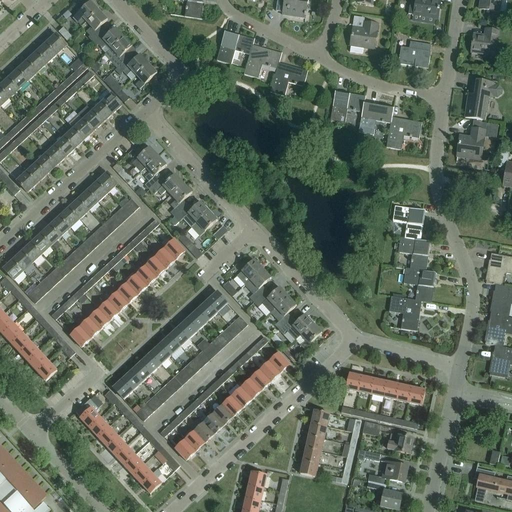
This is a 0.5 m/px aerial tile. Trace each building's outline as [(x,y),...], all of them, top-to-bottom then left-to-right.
[(172,0),(173,0),(187,2),(184,18),(203,21),(203,20),(200,20),(203,0),(172,0)] [(308,0),(305,0),(277,0),(276,12),(283,13),(282,16),(305,19),(308,0)] [(429,0),(415,0),(415,7),(409,6),(408,15),(437,19),(440,3),(429,2),(429,0)] [(480,0),(479,10),(499,13),(500,0),(480,0)] [(88,24),(100,12),(91,2),(73,19),(78,23),(83,18),(88,24)] [(93,44),(103,35),(98,29),(108,20),(100,12),(88,24),(91,28),(86,32),(90,37),(88,38),(93,44)] [(359,22),(370,24),(371,14),(361,12),(359,22)] [(378,26),(375,25),(365,23),(363,32),(353,30),(350,46),(374,50),(378,26)] [(73,37),(78,34),(72,24),(67,27),(73,37)] [(118,31),(137,52),(143,47),(124,25),(118,31)] [(63,28),(59,33),(68,42),(72,38),(63,28)] [(105,57),(124,39),(116,29),(106,38),(103,35),(93,44),(97,47),(98,46),(102,50),(105,47),(110,51),(104,56),(105,57)] [(250,56),(253,47),(255,39),(254,38),(254,41),(225,33),(226,30),(217,62),(231,66),(235,52),(250,56)] [(499,32),(495,31),(485,30),(484,39),(474,37),(471,53),(495,56),(499,32)] [(46,44),(57,56),(67,47),(56,35),(46,44)] [(118,70),(127,61),(122,56),(132,47),(124,39),(105,57),(118,70)] [(400,55),(398,65),(414,68),(414,69),(415,69),(415,68),(428,70),(430,53),(431,46),(421,44),(410,43),(409,49),(401,48),(400,55)] [(48,65),(57,56),(46,44),(37,53),(48,65)] [(277,70),(279,65),(282,52),(281,55),(253,47),(250,56),(244,76),(259,80),(263,66),(277,70)] [(38,73),(48,65),(37,53),(27,62),(38,73)] [(137,77),(149,65),(140,56),(131,65),(127,61),(118,70),(121,74),(123,72),(127,76),(126,77),(130,81),(136,76),(137,77)] [(29,82),(38,73),(27,62),(18,70),(29,82)] [(74,74),(78,78),(87,70),(83,65),(74,74)] [(149,65),(137,77),(140,81),(135,86),(139,90),(157,74),(149,65)] [(279,65),(277,70),(271,93),(284,97),(288,83),(303,88),(308,70),(307,73),(279,65)] [(19,91),(29,82),(18,70),(9,79),(19,91)] [(81,81),(85,86),(94,77),(90,73),(81,81)] [(68,87),(78,78),(74,74),(65,83),(68,87)] [(0,88),(10,99),(19,91),(9,79),(0,87),(0,88)] [(75,94),(85,86),(81,81),(71,90),(75,94)] [(468,95),(465,118),(475,120),(485,121),(486,113),(488,99),(492,100),(492,98),(497,99),(502,96),(502,90),(499,86),(494,85),(494,84),(483,82),(473,81),(471,90),(473,90),(472,94),(471,94),(470,96),(468,95)] [(59,96),(68,87),(65,83),(55,92),(59,96)] [(0,107),(1,108),(10,99),(0,88),(0,107)] [(66,103),(75,94),(71,90),(62,99),(66,103)] [(362,113),(364,104),(366,96),(365,95),(365,98),(336,93),(336,90),(330,122),(345,124),(347,111),(362,113)] [(129,100),(122,92),(121,91),(117,96),(124,104),(129,100)] [(50,105),(59,96),(55,92),(46,100),(50,105)] [(132,98),(138,105),(143,101),(137,94),(132,98)] [(102,104),(112,115),(122,106),(111,95),(102,104)] [(56,112),(66,103),(62,99),(53,107),(56,112)] [(40,113),(50,105),(46,100),(37,109),(40,113)] [(103,124),(112,115),(102,104),(92,113),(103,124)] [(391,125),(392,119),(394,107),(393,109),(364,104),(362,113),(358,133),(373,136),(376,122),(391,125)] [(47,120),(56,112),(53,107),(43,116),(47,120)] [(31,122),(40,113),(37,109),(27,118),(31,122)] [(93,133),(103,124),(92,113),(83,122),(93,133)] [(38,129),(47,120),(43,116),(34,125),(38,129)] [(22,131),(31,122),(27,118),(18,126),(22,131)] [(392,119),(391,125),(386,149),(391,150),(401,151),(403,137),(419,140),(422,122),(421,122),(421,124),(392,119)] [(84,141),(93,133),(83,122),(74,130),(84,141)] [(28,138),(38,129),(34,125),(24,134),(28,138)] [(12,139),(22,131),(18,126),(8,135),(12,139)] [(485,131),(482,131),(472,129),(470,140),(460,139),(457,157),(481,161),(482,151),(485,131)] [(75,150),(84,141),(74,130),(64,139),(75,150)] [(19,147),(28,138),(24,134),(15,142),(19,147)] [(0,144),(3,148),(12,139),(8,135),(5,138),(0,143),(0,144)] [(65,159),(75,150),(64,139),(55,148),(65,159)] [(10,155),(19,147),(15,142),(6,151),(10,155)] [(56,167),(65,159),(55,148),(46,156),(56,167)] [(136,168),(141,173),(146,169),(146,168),(158,157),(150,148),(132,164),(136,168)] [(0,164),(10,155),(6,151),(0,156),(0,164)] [(506,169),(505,177),(503,187),(510,188),(510,186),(511,186),(511,164),(507,163),(509,154),(500,152),(498,168),(506,169)] [(46,176),(56,167),(46,156),(36,165),(46,176)] [(149,191),(160,181),(156,176),(167,166),(158,157),(146,168),(146,169),(150,174),(145,178),(149,182),(145,186),(149,191)] [(123,161),(119,167),(136,179),(140,174),(123,161)] [(73,172),(76,175),(84,168),(81,164),(73,172)] [(37,185),(46,176),(36,165),(27,174),(37,185)] [(123,170),(118,175),(128,185),(133,180),(123,170)] [(6,187),(11,182),(2,173),(0,174),(0,178),(7,186),(5,187),(6,187)] [(27,194),(37,185),(27,174),(17,183),(27,194)] [(97,183),(108,195),(118,186),(107,174),(97,183)] [(171,196),(184,184),(175,175),(165,185),(160,181),(149,191),(154,196),(158,192),(161,196),(166,191),(171,196)] [(11,182),(6,187),(14,197),(20,192),(11,182)] [(99,203),(108,195),(97,183),(88,192),(99,203)] [(175,218),(186,208),(181,203),(192,194),(184,184),(171,196),(176,201),(170,206),(174,210),(170,213),(175,218)] [(90,212),(99,203),(88,192),(79,200),(90,212)] [(126,198),(119,205),(122,209),(126,205),(129,202),(126,198)] [(80,221),(90,212),(79,200),(69,209),(80,221)] [(129,202),(126,205),(134,214),(139,209),(131,200),(129,202)] [(191,228),(209,212),(201,203),(190,213),(186,208),(175,218),(170,222),(173,226),(176,226),(183,219),(191,228)] [(126,205),(122,209),(130,217),(134,214),(126,205)] [(404,239),(420,242),(425,212),(427,213),(427,212),(395,207),(393,222),(407,224),(404,239)] [(71,229),(80,221),(69,209),(60,218),(71,229)] [(122,209),(116,214),(124,222),(130,217),(122,209)] [(191,228),(196,233),(200,237),(217,221),(209,212),(191,228)] [(116,214),(112,217),(120,226),(124,222),(116,214)] [(112,217),(107,222),(115,231),(120,226),(112,217)] [(61,238),(71,229),(60,218),(50,226),(61,238)] [(148,228),(152,232),(159,225),(155,221),(148,228)] [(107,222),(103,226),(111,235),(115,231),(107,222)] [(52,247),(61,238),(50,226),(41,235),(52,247)] [(103,226),(98,231),(106,240),(111,235),(103,226)] [(139,236),(143,240),(150,234),(146,230),(139,236)] [(98,231),(94,235),(102,244),(106,240),(98,231)] [(43,256),(52,247),(41,235),(32,244),(43,256)] [(94,235),(88,240),(96,248),(102,244),(94,235)] [(193,246),(187,238),(184,235),(179,240),(188,250),(193,246)] [(130,245),(134,249),(141,243),(137,238),(130,245)] [(433,243),(420,242),(404,239),(400,239),(398,252),(412,254),(410,270),(425,273),(430,244),(433,244),(433,243)] [(88,240),(84,244),(92,252),(96,248),(88,240)] [(165,250),(176,261),(185,253),(175,241),(165,250)] [(33,264),(43,256),(32,244),(22,252),(33,264)] [(84,244),(79,248),(87,257),(92,252),(84,244)] [(120,254),(124,258),(131,251),(127,247),(120,254)] [(79,248),(75,252),(83,261),(87,257),(79,248)] [(166,270),(176,261),(165,250),(156,259),(166,270)] [(24,273),(33,264),(22,252),(13,261),(24,273)] [(75,252),(70,257),(77,266),(83,261),(75,252)] [(496,286),(501,287),(503,273),(511,274),(511,258),(491,255),(486,284),(496,286)] [(111,263),(115,267),(122,260),(118,256),(111,263)] [(70,257),(66,261),(73,270),(77,266),(70,257)] [(157,279),(166,270),(156,259),(146,268),(157,279)] [(14,282),(24,273),(13,261),(3,270),(14,282)] [(66,261),(60,266),(68,275),(73,270),(66,261)] [(254,261),(233,281),(241,289),(245,286),(262,269),(254,261)] [(102,271),(105,275),(112,269),(109,265),(102,271)] [(60,266),(56,270),(64,278),(68,275),(60,266)] [(147,288),(157,279),(146,268),(137,276),(147,288)] [(254,304),(265,294),(260,289),(271,279),(262,269),(245,286),(253,295),(249,299),(254,304)] [(56,270),(51,275),(59,283),(64,278),(56,270)] [(425,273),(410,270),(406,270),(404,284),(418,286),(415,302),(421,303),(433,305),(433,304),(431,304),(435,275),(438,275),(425,273)] [(92,280),(96,284),(103,278),(99,273),(92,280)] [(51,275),(47,279),(55,287),(59,283),(51,275)] [(138,296),(147,288),(137,276),(128,285),(138,296)] [(11,292),(15,288),(6,279),(0,284),(9,293),(10,292),(11,292)] [(47,279),(41,283),(49,292),(55,287),(47,279)] [(83,289),(87,293),(93,286),(90,282),(83,289)] [(41,283),(37,287),(45,296),(49,292),(41,283)] [(228,283),(223,288),(230,295),(232,298),(237,293),(228,283)] [(129,305),(138,296),(128,285),(118,294),(129,305)] [(511,288),(501,287),(496,286),(490,315),(505,318),(508,304),(511,305),(511,288)] [(37,287),(32,292),(40,301),(45,296),(37,287)] [(19,302),(23,298),(15,288),(11,292),(19,302)] [(265,294),(254,304),(267,316),(270,313),(288,297),(280,288),(269,298),(265,294)] [(73,297),(77,302),(84,295),(80,291),(73,297)] [(32,292),(27,296),(35,305),(40,301),(32,292)] [(217,293),(207,301),(218,314),(228,305),(217,293)] [(119,314),(129,305),(118,294),(109,303),(119,314)] [(279,331),(290,321),(286,316),(297,306),(288,297),(270,313),(279,323),(275,326),(279,331)] [(28,311),(32,307),(23,298),(19,302),(28,311)] [(421,303),(415,302),(401,299),(391,298),(389,313),(403,315),(401,330),(419,333),(419,332),(416,332),(421,303)] [(71,300),(64,306),(67,310),(75,304),(71,300)] [(210,322),(218,314),(207,301),(199,310),(210,322)] [(110,323),(119,314),(109,303),(99,311),(110,323)] [(36,321),(41,317),(32,307),(28,311),(36,321)] [(61,309),(54,315),(58,319),(65,313),(61,309)] [(200,331),(210,322),(199,310),(189,319),(200,331)] [(100,331),(110,323),(99,311),(90,320),(100,331)] [(0,333),(2,335),(13,324),(5,315),(0,319),(0,333)] [(511,318),(505,318),(490,315),(485,345),(495,347),(500,347),(503,334),(511,335),(511,318)] [(301,336),(313,325),(305,316),(297,324),(292,319),(290,321),(279,331),(284,336),(288,332),(296,341),(301,336)] [(45,330),(49,326),(41,317),(36,321),(45,330)] [(240,318),(235,322),(243,331),(248,326),(240,318)] [(189,319),(180,327),(191,340),(200,331),(189,319)] [(91,340),(100,331),(90,320),(80,329),(91,340)] [(233,324),(230,327),(238,335),(241,333),(243,331),(235,322),(233,324)] [(11,345),(22,334),(13,324),(2,335),(11,345)] [(296,341),(304,350),(322,333),(313,325),(301,336),(296,341)] [(54,339),(58,336),(49,326),(45,330),(54,339)] [(180,327),(170,336),(170,337),(181,348),(181,349),(191,340),(180,327)] [(230,327),(226,331),(233,340),(238,335),(230,327)] [(81,349),(91,340),(80,329),(71,338),(81,349)] [(226,331),(221,335),(229,344),(233,340),(226,331)] [(19,354),(31,343),(22,334),(11,345),(19,354)] [(221,335),(216,340),(224,348),(229,344),(221,335)] [(275,335),(271,339),(275,344),(279,340),(275,335)] [(61,350),(67,345),(58,336),(54,339),(62,349),(61,350)] [(170,337),(161,345),(172,357),(181,348),(170,337)] [(258,345),(262,349),(268,343),(264,339),(258,345)] [(216,340),(211,344),(219,353),(224,348),(216,340)] [(28,363),(39,353),(31,343),(19,354),(28,363)] [(209,346),(207,349),(215,357),(219,353),(211,344),(209,346)] [(67,345),(61,350),(70,359),(75,354),(67,345)] [(172,357),(161,345),(150,354),(162,366),(172,357)] [(248,353),(252,358),(259,352),(255,347),(248,353)] [(511,349),(500,347),(495,347),(489,376),(504,379),(507,366),(511,366),(511,349)] [(298,358),(291,351),(288,348),(283,352),(293,363),(298,358)] [(207,349),(202,353),(210,361),(215,357),(207,349)] [(37,373),(48,362),(39,353),(28,363),(37,373)] [(202,353),(197,357),(205,366),(210,361),(202,353)] [(152,375),(162,366),(150,354),(141,363),(152,375)] [(270,363),(280,375),(290,366),(279,355),(270,363)] [(239,362),(243,366),(249,360),(245,356),(239,362)] [(197,357),(193,362),(201,370),(205,366),(197,357)] [(48,362),(37,373),(46,382),(57,372),(48,362)] [(193,362),(188,366),(196,374),(201,370),(193,362)] [(141,363),(132,372),(143,384),(152,375),(141,363)] [(271,383),(280,375),(270,363),(260,372),(271,383)] [(229,371),(233,375),(240,369),(236,365),(229,371)] [(188,366),(183,370),(191,379),(196,374),(188,366)] [(183,370),(179,375),(187,383),(191,379),(183,370)] [(134,392),(143,384),(132,372),(122,380),(134,392)] [(261,392),(271,383),(260,372),(251,381),(261,392)] [(220,379),(224,384),(231,378),(226,373),(220,379)] [(179,375),(174,379),(182,387),(187,383),(179,375)] [(359,393),(363,377),(350,375),(346,390),(359,393)] [(216,377),(207,384),(210,388),(219,380),(216,377)] [(372,396),(375,380),(363,377),(359,393),(372,396)] [(174,379),(169,383),(177,392),(182,387),(174,379)] [(122,381),(113,389),(124,401),(134,392),(122,380),(122,381)] [(384,399),(388,383),(375,380),(372,396),(384,399)] [(252,401),(261,392),(251,381),(242,390),(252,401)] [(211,388),(215,392),(221,387),(217,382),(211,388)] [(169,383),(165,388),(173,396),(177,392),(169,383)] [(397,401),(400,386),(388,383),(384,399),(397,401)] [(409,404),(413,389),(400,386),(397,401),(409,404)] [(165,388),(160,392),(168,401),(173,396),(165,388)] [(413,389),(409,404),(422,407),(425,391),(413,389)] [(243,410),(252,401),(242,390),(232,398),(243,410)] [(201,397),(205,401),(212,395),(208,391),(201,397)] [(119,402),(117,399),(110,392),(105,397),(114,407),(115,406),(119,402)] [(159,393),(155,396),(163,405),(168,401),(160,392),(159,393)] [(155,396),(151,401),(158,409),(163,405),(155,396)] [(233,418),(243,410),(232,398),(223,407),(233,418)] [(192,406),(196,410),(203,404),(198,399),(192,406)] [(85,425),(97,414),(96,413),(99,410),(90,401),(76,414),(81,419),(80,420),(85,425)] [(151,401),(146,405),(154,414),(158,409),(151,401)] [(120,411),(124,407),(119,402),(115,406),(120,411)] [(146,405),(141,410),(149,418),(154,414),(146,405)] [(129,421),(134,417),(124,407),(120,411),(129,421)] [(224,427),(233,418),(223,407),(213,416),(224,427)] [(183,414),(187,419),(193,413),(189,408),(183,414)] [(354,416),(355,411),(342,408),(341,414),(354,416)] [(141,410),(136,414),(144,423),(149,418),(141,410)] [(366,419),(368,414),(355,411),(354,416),(366,419)] [(311,425),(327,428),(330,415),(314,412),(311,425)] [(94,435),(106,424),(97,414),(85,425),(94,435)] [(379,422),(380,416),(368,414),(366,419),(379,422)] [(214,436),(224,427),(213,416),(204,424),(214,436)] [(391,425),(393,419),(380,416),(379,422),(391,425)] [(139,431),(143,427),(134,417),(129,421),(139,431)] [(173,423),(177,427),(184,421),(180,417),(173,423)] [(404,428),(405,422),(393,419),(391,425),(404,428)] [(352,434),(358,435),(361,421),(355,420),(352,434)] [(405,422),(404,428),(417,430),(418,425),(405,422)] [(365,423),(362,434),(378,437),(381,426),(365,423)] [(103,445),(115,434),(106,424),(94,435),(103,445)] [(205,444),(214,436),(204,424),(195,433),(205,444)] [(324,441),(327,428),(311,425),(309,437),(324,441)] [(163,432),(167,436),(174,430),(170,426),(163,432)] [(148,441),(152,437),(143,427),(139,431),(148,441)] [(196,453),(205,444),(195,433),(185,442),(196,453)] [(113,455),(124,444),(115,434),(103,445),(113,455)] [(355,447),(358,435),(352,434),(349,446),(355,447)] [(388,443),(387,450),(400,453),(410,455),(413,440),(404,438),(398,436),(391,435),(389,443),(388,443)] [(157,451),(161,447),(152,437),(148,441),(157,451)] [(321,453),(324,441),(309,437),(306,450),(321,453)] [(186,462),(196,453),(185,442),(176,451),(186,462)] [(122,465),(133,454),(124,444),(113,455),(122,465)] [(353,460),(355,447),(349,446),(347,459),(353,460)] [(166,461),(170,457),(161,447),(157,451),(166,461)] [(0,511),(47,511),(48,511),(42,505),(41,505),(39,503),(45,498),(0,448),(0,511)] [(318,465),(321,453),(306,450),(303,462),(318,465)] [(364,462),(364,460),(366,453),(359,451),(357,460),(364,462)] [(497,467),(500,454),(492,452),(489,465),(497,467)] [(379,463),(380,456),(366,453),(364,460),(379,463)] [(131,475),(143,464),(133,454),(122,465),(131,475)] [(170,457),(166,461),(167,462),(166,463),(175,473),(180,468),(170,457)] [(350,472),(353,460),(347,459),(344,471),(350,472)] [(316,478),(318,465),(303,462),(300,475),(316,478)] [(408,468),(398,466),(385,463),(382,479),(405,484),(408,468)] [(143,464),(131,475),(141,485),(152,475),(148,470),(143,464)] [(474,502),(483,504),(486,491),(508,496),(507,501),(511,502),(511,478),(507,477),(506,483),(494,481),(495,474),(476,469),(474,480),(473,479),(473,480),(479,481),(477,489),(478,489),(474,502)] [(152,475),(141,485),(150,495),(162,485),(166,480),(162,475),(158,471),(153,475),(152,475)] [(347,485),(350,472),(344,471),(342,480),(342,483),(341,484),(347,485)] [(249,486),(264,490),(267,477),(251,473),(249,486)] [(280,493),(286,494),(288,481),(283,480),(280,493)] [(386,486),(376,484),(369,482),(367,489),(378,491),(376,499),(383,500),(381,508),(389,509),(399,511),(402,496),(385,492),(386,486)] [(261,502),(264,490),(249,486),(246,499),(261,502)] [(283,507),(286,494),(280,493),(277,506),(283,507)] [(247,511),(258,511),(261,502),(246,499),(243,511),(247,511)]
